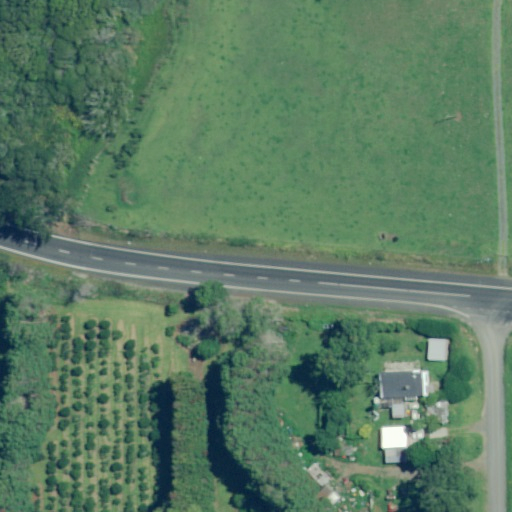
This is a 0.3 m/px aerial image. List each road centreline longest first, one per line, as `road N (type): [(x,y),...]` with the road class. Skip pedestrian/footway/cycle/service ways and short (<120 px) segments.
road 1 (primary): [(0,232),(166,268),(491,298)]
road 2 (unclassified): [(498,511),(491,298)]
